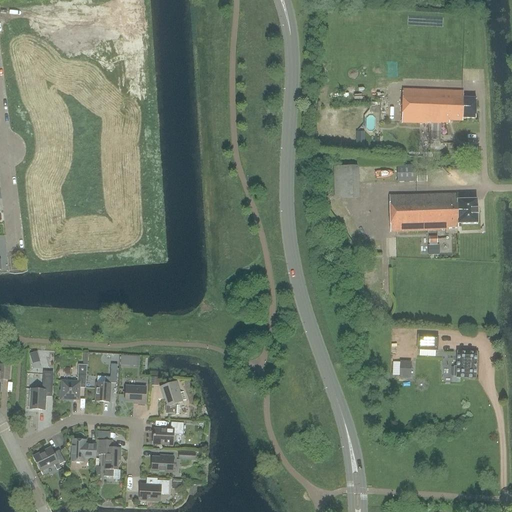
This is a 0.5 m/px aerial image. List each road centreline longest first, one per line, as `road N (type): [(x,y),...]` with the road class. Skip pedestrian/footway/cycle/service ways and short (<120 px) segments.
road 1 (tertiary): [(357,511),(348,433),(291,248),(291,47),(280,0)]
road 2 (residential): [(134,470),(128,421),(76,417),(14,449)]
road 3 (residential): [(14,241),(0,99)]
